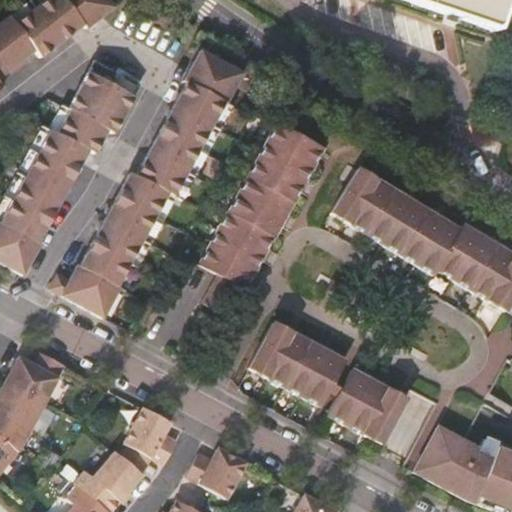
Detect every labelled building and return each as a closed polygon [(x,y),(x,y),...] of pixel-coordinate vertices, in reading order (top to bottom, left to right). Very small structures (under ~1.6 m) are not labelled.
[(0,87),(1,87),(0,86),(0,74),(32,49),(39,57),(81,24),(85,28),(113,6),(108,0),(40,0),(13,21),(7,13),(0,18),(0,87)] [(402,0),(491,30),(499,6),(502,7),(504,0),(402,0)] [(55,271),(46,287),(100,316),(117,286),(114,284),(164,191),(171,195),(222,101),(224,102),(240,71),(199,49),(182,80),(185,81),(134,175),(129,172),(78,266),(75,264),(67,278),(55,271)] [(92,59),(86,71),(131,95),(138,83),(92,59)] [(0,261),(21,273),(38,243),(36,242),(86,149),(92,152),(105,128),(111,132),(131,95),(86,71),(66,107),(67,108),(55,132),(48,128),(0,216),(0,261)] [(274,121),(197,261),(216,272),(235,283),(243,287),(320,147),(274,121)] [(457,226),(355,166),(327,213),(432,275),(435,269),(503,310),(511,293),(511,253),(459,222),(457,226)] [(235,283),(216,272),(212,278),(232,289),(235,283)] [(232,289),(212,278),(200,300),(219,311),(232,289)] [(335,373),(344,359),(272,317),(245,364),(317,406),(322,397),(335,373)] [(15,356),(2,380),(41,401),(61,364),(37,351),(30,364),(15,356)] [(343,378),(330,402),(323,413),(377,444),(403,398),(350,367),(343,378)] [(335,373),(322,397),(326,399),(330,402),(343,378),(339,376),(335,373)] [(41,401),(2,380),(0,382),(0,439),(14,450),(41,401)] [(167,422),(139,407),(120,443),(124,446),(147,458),(160,465),(174,441),(160,434),(167,422)] [(511,511),(511,448),(483,438),(476,448),(462,441),(437,427),(436,426),(411,469),(471,502),(498,511),(511,511)] [(0,439),(0,467),(14,450),(0,439)] [(124,446),(118,457),(139,475),(147,458),(124,446)] [(196,453),(181,478),(220,500),(241,462),(214,448),(207,460),(196,453)] [(118,457),(111,451),(89,477),(81,470),(70,482),(74,485),(105,511),(107,511),(139,475),(118,457)] [(105,511),(74,485),(64,497),(72,504),(64,511),(105,511)] [(321,506),(299,494),(288,511),(331,511),(321,506)] [(193,511),(172,500),(165,511),(162,511),(160,511),(159,511),(193,511)]
